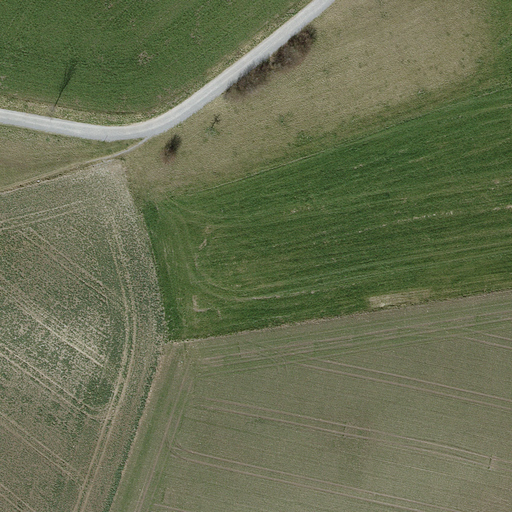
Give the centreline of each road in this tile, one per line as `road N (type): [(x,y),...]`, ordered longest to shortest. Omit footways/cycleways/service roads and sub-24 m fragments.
road 1 (track): [(320,0),(150,133)]
road 2 (track): [(150,133),(0,116)]
